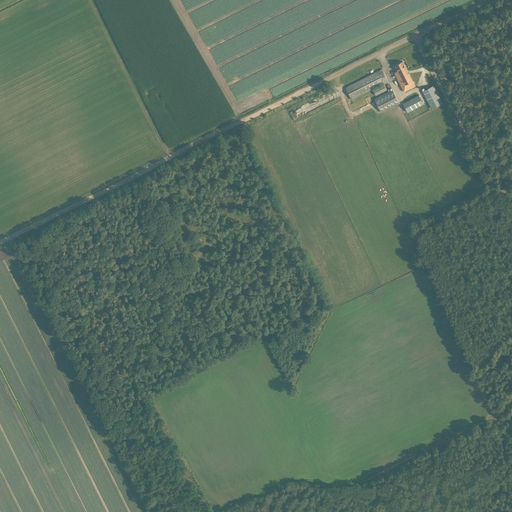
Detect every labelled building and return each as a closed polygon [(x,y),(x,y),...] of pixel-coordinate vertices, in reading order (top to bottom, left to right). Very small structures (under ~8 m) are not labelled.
[(398,70),(394,72),(404,92),(416,86),(403,61),(395,64),(398,70)] [(352,99),(372,89),(376,95),(387,90),(383,83),(388,81),(382,69),(346,87),(352,99)] [(432,109),(442,103),(443,103),(433,85),(422,91),(432,109)] [(382,113),(400,103),(393,89),(390,90),(388,92),(374,98),(382,113)] [(403,103),(408,112),(424,104),(419,95),(403,103)] [(294,117),(311,110),(309,106),(317,102),(315,99),(291,110),(294,117)]
